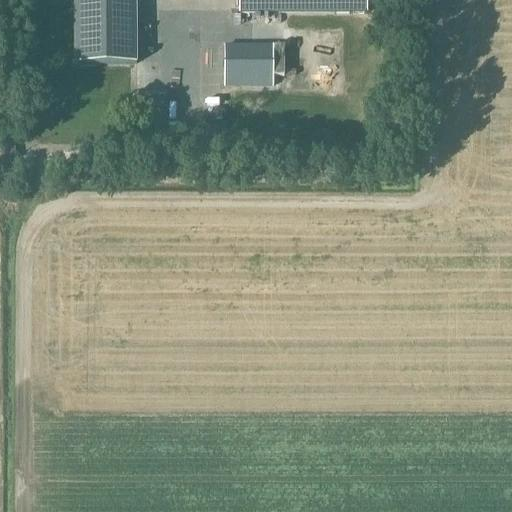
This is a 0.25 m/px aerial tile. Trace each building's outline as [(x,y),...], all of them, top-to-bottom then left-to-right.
[(135,0),(74,0),(75,66),(136,65),(135,0)] [(240,0),(240,15),(366,14),(366,0),(240,0)] [(142,24),(143,60),(189,59),(188,22),(142,24)] [(316,52),(316,33),(294,33),(295,53),(316,52)] [(321,58),(333,59),(334,36),(322,35),(321,58)] [(273,88),(273,46),(222,46),(223,88),(273,88)]
